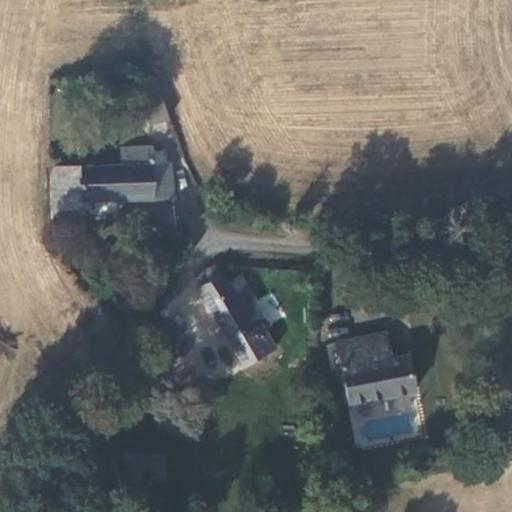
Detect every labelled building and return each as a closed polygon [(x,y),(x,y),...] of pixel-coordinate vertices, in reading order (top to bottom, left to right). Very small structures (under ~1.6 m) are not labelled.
[(135,76),(151,121),(170,113),(156,68),(135,76)] [(124,143),(125,163),(150,160),(149,141),(124,143)] [(80,201),(175,194),(169,159),(150,160),(125,163),(69,167),(71,197),(54,197),(55,214),(80,213),(80,201)] [(52,168),(54,197),(71,197),(69,167),(52,168)] [(268,326),(244,277),(229,284),(220,266),(206,274),(210,283),(203,287),(231,344),(235,342),(246,365),(274,351),(263,328),(268,326)] [(181,333),(168,318),(144,346),(158,365),(174,352),(169,346),(181,333)] [(393,358),(391,339),(391,334),(342,341),(343,348),(345,366),(350,403),(417,392),(412,358),(393,358)] [(336,367),(345,366),(343,348),(334,349),(336,367)] [(168,452),(122,452),(123,477),(168,479),(168,452)]
